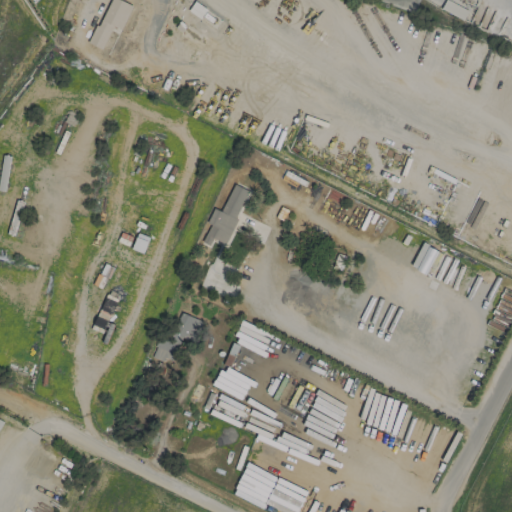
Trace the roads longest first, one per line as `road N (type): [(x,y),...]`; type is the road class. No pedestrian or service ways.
road 1 (residential): [(228,511),(0,391)]
road 2 (residential): [(511,353),(448,470),(438,511)]
